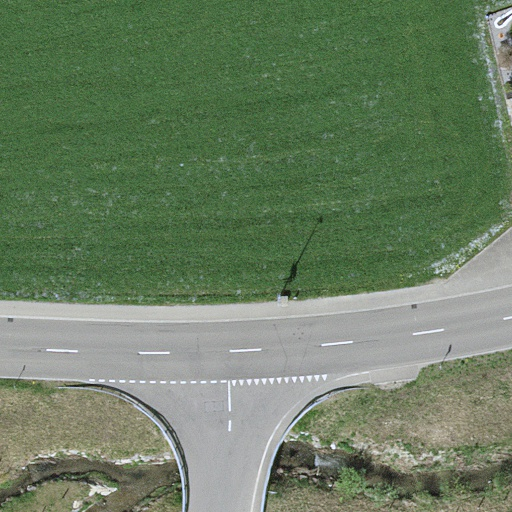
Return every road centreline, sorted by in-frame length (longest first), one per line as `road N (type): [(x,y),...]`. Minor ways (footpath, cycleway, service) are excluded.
road 1 (secondary): [(230,352),(356,345),(511,316)]
road 2 (secondary): [(0,346),(230,352)]
road 3 (tertiary): [(230,352),(221,511)]
